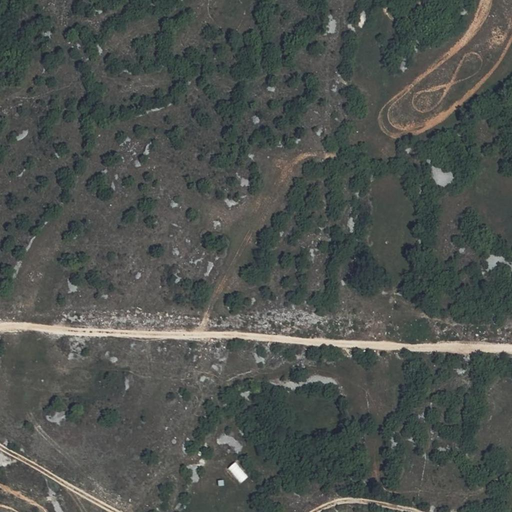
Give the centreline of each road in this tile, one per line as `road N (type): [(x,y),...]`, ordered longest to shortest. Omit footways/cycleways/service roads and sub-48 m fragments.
road 1 (track): [(0,328),(511,350)]
road 2 (track): [(0,445),(113,511)]
